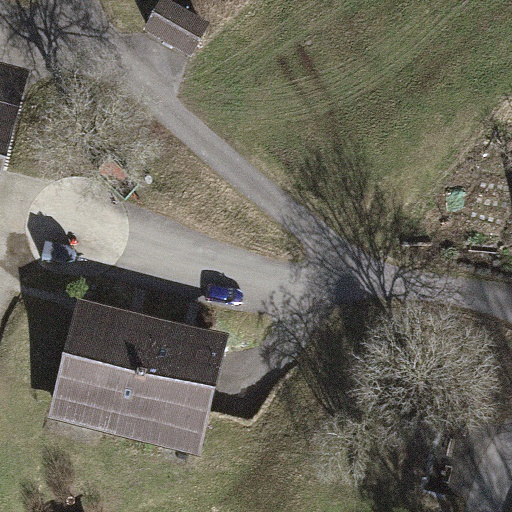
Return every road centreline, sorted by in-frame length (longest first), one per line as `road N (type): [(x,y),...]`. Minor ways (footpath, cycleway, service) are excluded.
road 1 (track): [(74,0),(181,128),(350,269),(511,314)]
road 2 (track): [(350,269),(307,297),(267,296),(91,245),(48,187),(55,41),(68,0)]
